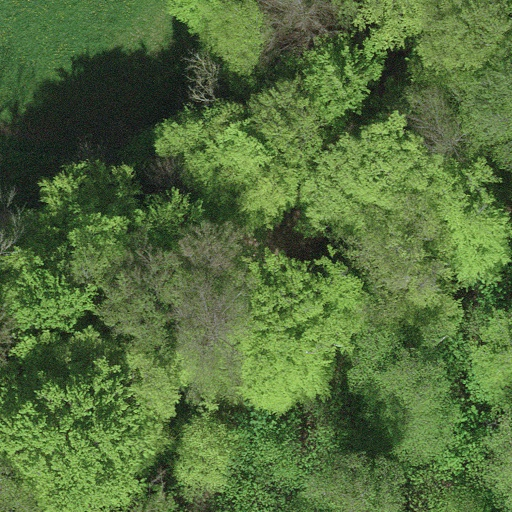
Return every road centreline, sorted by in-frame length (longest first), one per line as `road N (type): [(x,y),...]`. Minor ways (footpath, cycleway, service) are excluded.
road 1 (track): [(481,0),(343,190),(238,247)]
road 2 (track): [(0,229),(27,238),(238,247)]
